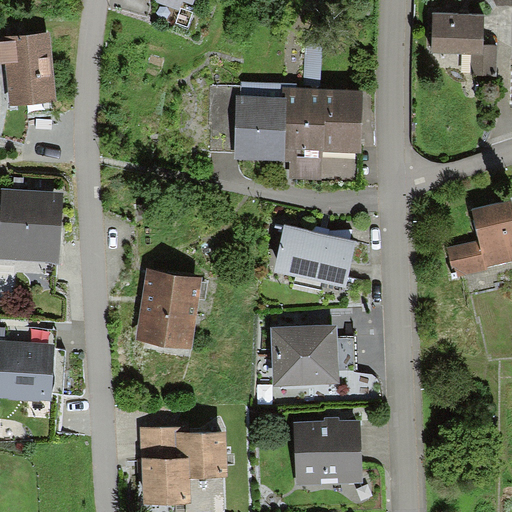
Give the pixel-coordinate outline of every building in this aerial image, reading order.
[(195,0),(155,0),(155,2),(182,12),(186,2),(194,5),(195,0)] [(482,15),(432,15),(432,54),(471,55),(471,76),(496,76),(497,48),(482,48),(482,15)] [(51,34),(3,39),(3,42),(0,42),(0,52),(1,65),(5,64),(9,106),(57,102),(51,34)] [(242,97),(237,96),(236,153),(235,160),(285,162),(290,162),(290,180),(323,181),(324,151),(360,152),(362,91),(296,89),(296,84),(242,82),(242,86),(242,97)] [(242,97),(242,86),(211,85),(209,153),(236,153),(237,96),(242,97)] [(63,193),(1,190),(0,204),(0,261),(59,264),(63,193)] [(487,271),(486,268),(511,261),(511,201),(511,200),(472,210),(480,242),(450,250),(457,278),(487,271)] [(359,241),(284,225),(274,271),(349,287),(359,241)] [(200,278),(147,270),(136,341),(190,349),(200,278)] [(337,327),(274,329),(276,387),(340,385),(337,327)] [(56,344),(2,341),(0,369),(0,401),(53,404),(56,344)] [(324,423),(294,423),(296,485),(363,483),(361,421),(340,422),(340,416),(323,417),(324,423)] [(182,428),(142,429),(142,460),(189,459),(190,479),(227,478),(226,432),(183,433),(182,428)] [(189,459),(142,460),(143,504),(190,504),(190,479),(189,459)]
